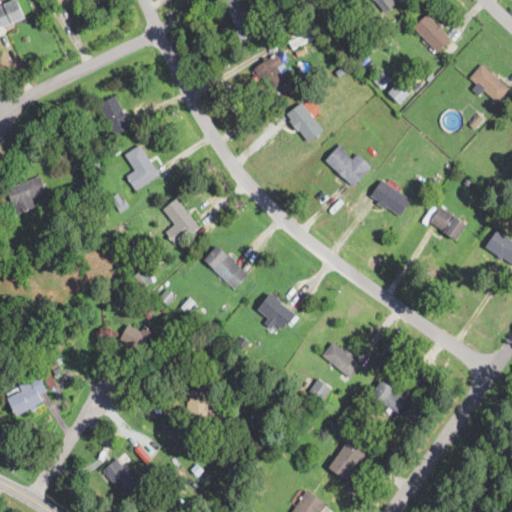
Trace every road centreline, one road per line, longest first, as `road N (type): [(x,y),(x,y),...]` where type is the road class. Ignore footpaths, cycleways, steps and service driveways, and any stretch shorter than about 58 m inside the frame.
road 1 (residential): [(491,373),(297,231),(238,173),(192,106),(144,0)]
road 2 (residential): [(389,511),(511,343)]
road 3 (residential): [(158,33),(21,97),(0,121)]
road 4 (residential): [(29,496),(112,395)]
